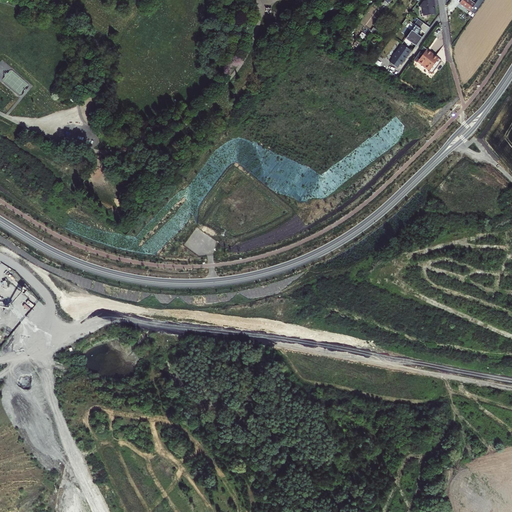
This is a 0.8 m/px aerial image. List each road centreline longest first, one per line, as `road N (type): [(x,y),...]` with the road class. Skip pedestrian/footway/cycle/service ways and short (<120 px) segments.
road 1 (secondary): [(437,158),(342,240),(290,265),(229,280),(170,283),(113,274),(57,254),(0,220)]
road 2 (track): [(428,372),(114,321),(61,329),(39,287),(0,258)]
